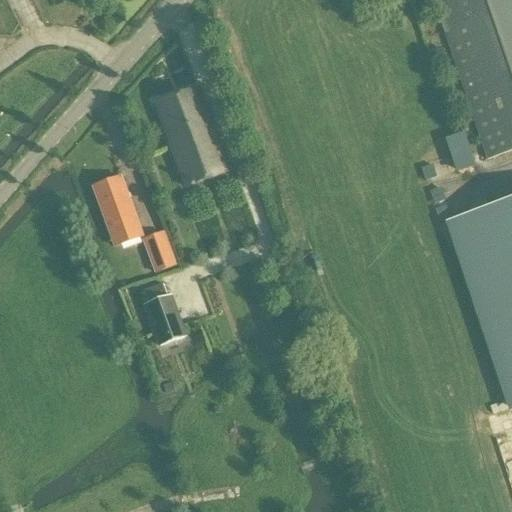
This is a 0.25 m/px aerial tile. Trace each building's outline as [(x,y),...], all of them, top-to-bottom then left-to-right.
[(511,0),(433,0),(481,140),(488,160),(511,151),(511,0)] [(187,187),(228,172),(198,89),(156,104),(187,187)] [(93,188),(108,227),(115,247),(142,237),(121,178),(93,188)] [(511,202),(451,224),(511,404),(511,202)] [(176,267),(164,232),(143,239),(155,274),(176,267)] [(185,338),(171,298),(144,307),(159,347),(185,338)]
